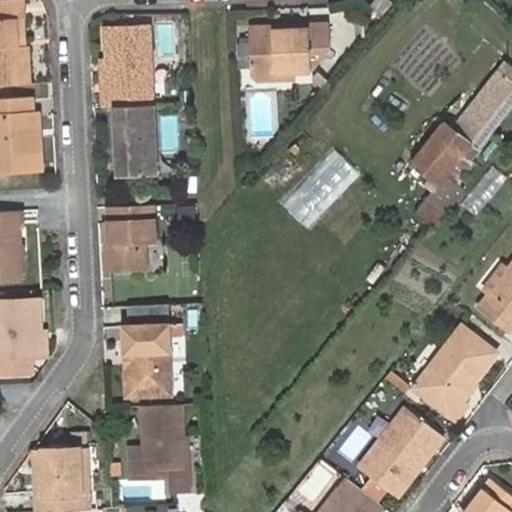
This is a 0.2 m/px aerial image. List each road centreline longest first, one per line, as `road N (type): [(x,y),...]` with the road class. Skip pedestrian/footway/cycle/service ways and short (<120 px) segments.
road 1 (track): [(237,511),(209,0)]
road 2 (residential): [(68,0),(85,334),(0,459)]
road 3 (residential): [(425,511),(471,447),(493,438),(511,444)]
